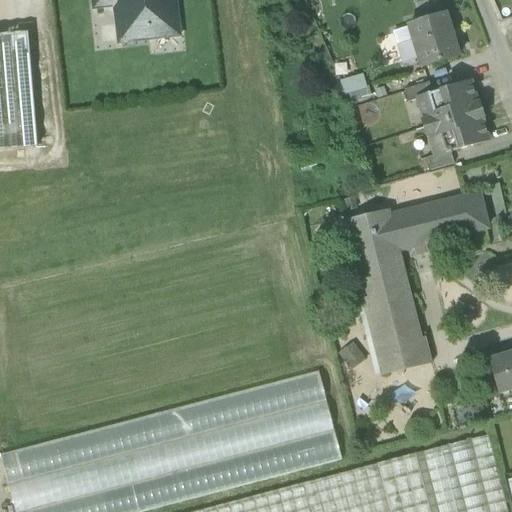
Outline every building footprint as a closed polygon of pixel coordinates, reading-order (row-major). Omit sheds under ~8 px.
[(147,31),(175,28),(172,0),(94,0),(95,8),(116,5),(119,35),(127,34),(128,41),(148,38),(147,31)] [(446,15),(407,27),(420,70),(459,59),(446,15)] [(147,31),(148,38),(176,35),(175,28),(147,31)] [(432,95),(417,100),(417,101),(423,122),(422,122),(424,130),(481,113),(479,105),(477,105),(470,83),(432,95)] [(429,84),(404,91),(408,104),(417,101),(417,100),(432,95),(429,84)] [(371,98),(367,87),(347,93),(351,105),(371,98)] [(481,113),(424,130),(426,137),(428,137),(434,157),(435,158),(450,154),(488,142),(481,120),(483,119),(481,113)] [(450,154),(435,158),(434,157),(425,160),(429,173),(453,165),(450,154)] [(478,196),(390,218),(398,251),(487,229),(478,196)] [(389,211),(343,222),(343,225),(345,224),(382,375),(380,375),(381,377),(431,365),(424,338),(419,340),(398,251),(390,218),(389,213),(390,213),(389,211)] [(511,354),(488,362),(498,394),(511,389),(511,354)] [(318,373),(0,456),(14,511),(146,511),(341,461),(318,373)] [(506,511),(488,436),(422,454),(437,511),(506,511)] [(437,511),(422,454),(200,511),(437,511)]
